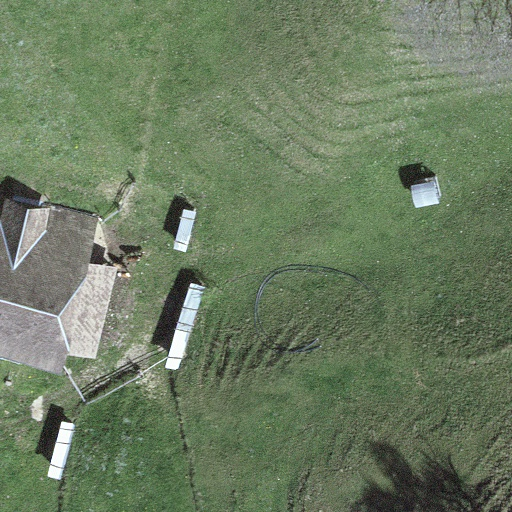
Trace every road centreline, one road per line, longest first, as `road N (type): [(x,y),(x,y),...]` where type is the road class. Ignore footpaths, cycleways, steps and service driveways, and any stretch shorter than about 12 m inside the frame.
road 1 (track): [(0,434),(121,381),(140,384)]
road 2 (track): [(140,384),(174,511)]
